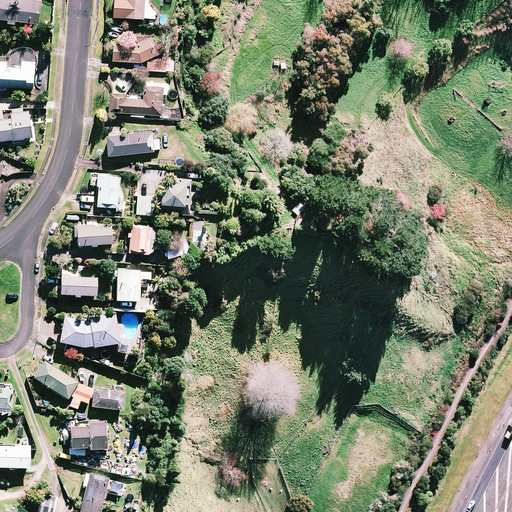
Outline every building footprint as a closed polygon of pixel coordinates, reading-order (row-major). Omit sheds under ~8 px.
[(41,1),(16,0),(0,0),(0,20),(40,24),(41,1)] [(115,0),(115,18),(156,19),(156,11),(145,11),(145,6),(150,6),(150,0),(115,0)] [(114,42),(113,61),(143,63),(160,54),(150,35),(136,43),(114,42)] [(148,61),(147,71),(166,72),(166,71),(167,61),(167,59),(154,58),(154,62),(148,61)] [(8,68),(9,63),(0,62),(0,86),(34,89),(36,62),(23,61),(22,69),(8,68)] [(168,84),(154,83),(154,87),(148,87),(147,100),(127,99),(127,94),(111,94),(110,112),(163,115),(164,94),(168,94),(168,84)] [(0,110),(0,141),(34,137),(30,111),(12,114),(12,109),(0,110)] [(154,140),(153,132),(108,136),(110,156),(161,150),(160,139),(154,140)] [(111,174),(101,174),(93,173),(93,185),(100,185),(99,206),(119,207),(120,178),(111,177),(111,174)] [(190,206),(192,184),(192,178),(178,177),(178,183),(165,182),(163,204),(190,206)] [(153,215),(155,197),(139,196),(138,214),(153,215)] [(305,205),(299,199),(291,208),(297,214),(305,205)] [(294,226),(314,232),(317,222),(297,216),(294,226)] [(206,222),(195,222),(195,243),(206,243),(206,222)] [(80,245),(93,244),(93,247),(99,246),(99,244),(114,243),(113,225),(75,226),(76,236),(80,236),(80,245)] [(133,225),(132,233),(129,232),(128,237),(132,237),(131,249),(145,250),(145,253),(149,254),(155,251),(156,227),(133,225)] [(191,251),(187,239),(166,246),(170,258),(191,251)] [(117,271),(117,277),(113,277),(113,282),(116,282),(116,302),(140,302),(140,271),(137,271),(137,265),(127,265),(127,271),(117,271)] [(62,275),(61,278),(61,296),(75,296),(75,298),(80,298),(80,296),(97,297),(97,279),(71,278),(71,275),(62,275)] [(115,314),(88,319),(63,317),(58,344),(83,349),(93,347),(94,349),(120,344),(115,314)] [(78,383),(44,362),(34,378),(68,400),(78,383)] [(93,390),(79,384),(70,407),(77,410),(81,401),(87,404),(93,390)] [(126,388),(111,386),(111,391),(94,389),(92,407),(123,411),(126,388)] [(0,413),(10,414),(12,389),(0,388),(0,413)] [(106,423),(89,424),(89,427),(71,428),(72,449),(90,449),(90,450),(107,450),(106,423)] [(31,439),(19,439),(14,447),(0,446),(0,467),(30,469),(31,444),(31,439)] [(130,468),(112,466),(111,473),(129,476),(130,468)] [(100,511),(109,478),(90,474),(80,511),(100,511)] [(51,511),(54,500),(43,497),(40,511),(43,511),(51,511)]
